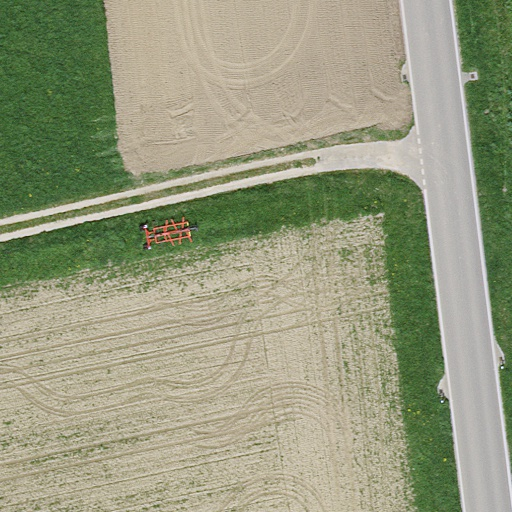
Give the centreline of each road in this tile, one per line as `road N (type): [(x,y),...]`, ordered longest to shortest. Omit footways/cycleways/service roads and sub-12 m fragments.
road 1 (tertiary): [(426,0),(491,511)]
road 2 (track): [(446,154),(325,160),(0,230)]
